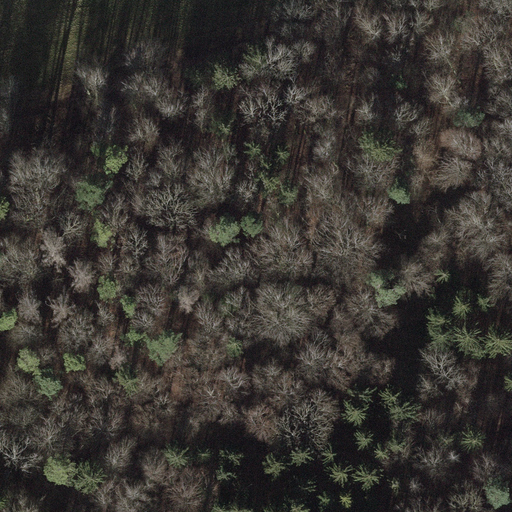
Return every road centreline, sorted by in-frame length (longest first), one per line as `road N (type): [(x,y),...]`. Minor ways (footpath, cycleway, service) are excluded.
road 1 (track): [(0,488),(83,454),(311,441),(401,427),(511,432)]
road 2 (track): [(0,116),(356,0)]
